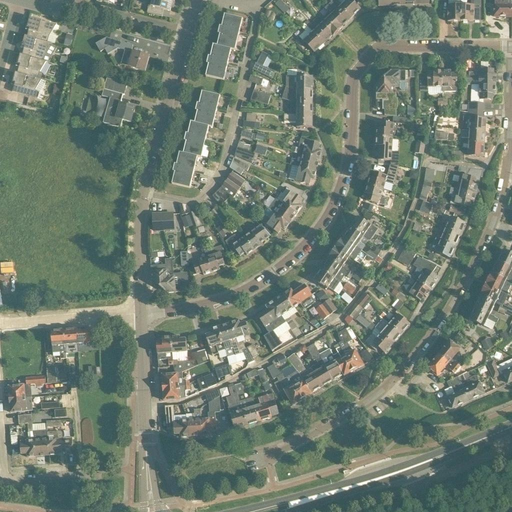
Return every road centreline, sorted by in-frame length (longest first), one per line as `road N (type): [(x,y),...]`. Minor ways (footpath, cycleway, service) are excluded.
road 1 (residential): [(511,47),(379,47),(352,79),(346,166),(315,234),(235,295),(140,314)]
road 2 (residential): [(267,457),(358,408),(414,362),(482,242),(511,134)]
road 3 (residential): [(140,314),(139,216),(185,35)]
road 4 (secondary): [(429,460),(235,511)]
road 5 (residential): [(148,476),(140,314)]
road 6 (secondary): [(290,511),(429,460)]
road 7 (residential): [(0,326),(140,314)]
road 8 (residential): [(80,474),(9,482),(0,427)]
